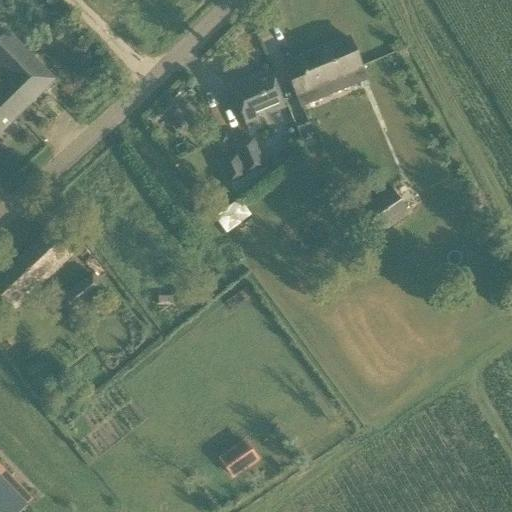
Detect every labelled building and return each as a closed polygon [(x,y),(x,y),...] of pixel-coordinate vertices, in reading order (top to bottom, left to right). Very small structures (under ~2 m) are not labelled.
[(0,134),(51,84),(5,35),(0,40),(0,81),(3,84),(0,87),(0,134)] [(366,81),(356,58),(349,39),(298,60),(299,62),(284,69),(292,87),(300,108),(366,81)] [(277,91),(269,72),(230,89),(245,125),(258,119),(257,116),(266,112),(268,115),(284,108),(277,91)] [(246,179),(245,176),(264,168),(252,139),(232,148),(236,157),(220,164),(229,186),(246,179)] [(390,187),(357,210),(378,239),(411,216),(390,187)] [(72,256),(62,246),(48,231),(0,276),(0,315),(4,320),(72,256)] [(96,275),(57,296),(68,316),(106,295),(96,275)] [(0,321),(0,349),(3,354),(21,340),(12,328),(10,330),(2,321),(0,321)] [(215,456),(228,480),(258,463),(245,440),(215,456)] [(0,511),(22,511),(28,507),(0,476),(0,511)]
